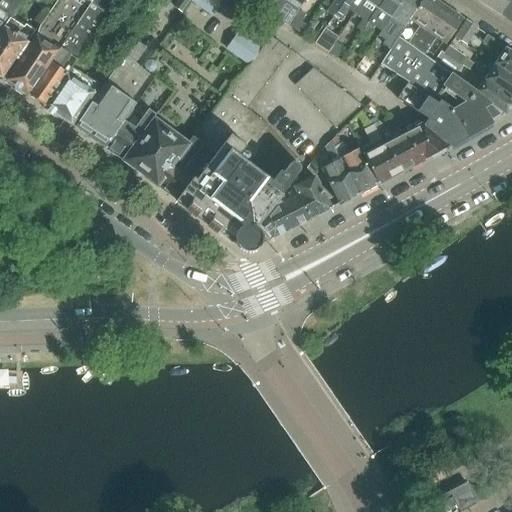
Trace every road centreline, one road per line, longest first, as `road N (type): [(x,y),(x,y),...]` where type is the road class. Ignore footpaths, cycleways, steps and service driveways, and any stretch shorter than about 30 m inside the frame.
road 1 (secondary): [(229,300),(326,258),(511,152)]
road 2 (secondary): [(229,300),(0,149)]
road 3 (secondary): [(0,319),(192,317),(229,300)]
road 4 (residential): [(365,511),(262,351)]
